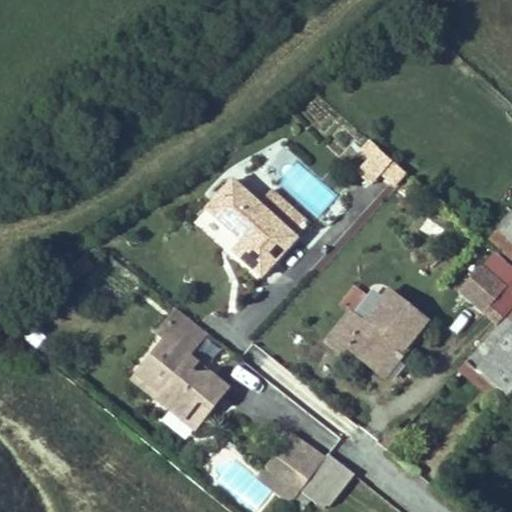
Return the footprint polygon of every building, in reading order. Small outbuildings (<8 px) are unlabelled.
[(379,149),(370,141),(362,149),(371,157),(379,149)] [(379,149),(371,157),(368,161),(379,171),(390,159),(379,149)] [(406,173),(390,159),(379,171),(396,186),(406,173)] [(254,201),(232,181),(204,211),(232,234),(238,227),(247,235),(232,253),(261,278),(294,238),(254,201)] [(254,201),(294,238),(310,222),(269,184),(254,201)] [(511,212),(498,228),(511,240),(511,212)] [(504,287),(482,269),(462,291),(484,310),(504,287)] [(427,320),(390,291),(365,323),(349,312),(326,340),(341,352),(348,346),(379,370),(390,356),(398,362),(408,351),(404,348),(427,320)] [(193,427),(227,386),(207,370),(194,373),(187,368),(194,359),(188,354),(197,342),(167,318),(157,331),(164,338),(136,372),(161,391),(156,398),(193,427)] [(505,395),(511,387),(511,328),(475,368),(505,395)] [(390,356),(379,370),(387,376),(398,362),(390,356)] [(207,370),(194,359),(187,368),(194,373),(207,370)] [(161,391),(136,372),(130,378),(156,398),(161,391)] [(306,482),(323,460),(288,434),(263,469),(288,488),(298,475),(306,482)] [(321,507),(347,473),(325,455),(323,460),(306,482),(299,491),(321,507)] [(324,509),(350,475),(347,473),(321,507),(324,509)] [(299,491),(306,482),(298,475),(288,488),(296,494),(299,491)]
